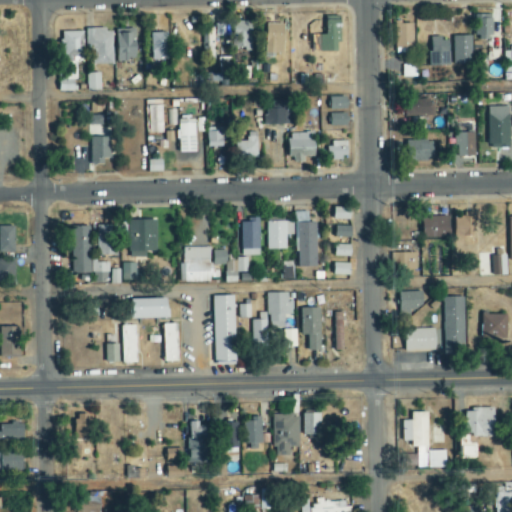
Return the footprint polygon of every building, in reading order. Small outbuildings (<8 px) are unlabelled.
[(339,17),(325,16),(324,36),(312,35),(311,52),(338,53),(339,17)] [(474,40),(491,40),(491,18),(475,17),(474,40)] [(250,22),(235,22),(234,53),(250,54),(250,22)] [(265,56),(283,57),(284,25),(265,24),(265,56)] [(412,24),(394,24),(394,49),(412,49),(412,24)] [(111,29),(84,30),(85,52),(91,52),(92,66),(112,65),(111,29)] [(116,62),(135,61),(134,29),(115,30),(116,62)] [(82,32),(62,32),(63,80),(75,80),(75,63),(82,63),(82,32)] [(167,60),(167,33),(150,33),(151,61),(167,60)] [(469,36),(452,37),(452,65),(470,65),(469,36)] [(429,67),(449,66),(448,39),(428,39),(429,67)] [(511,48),(503,49),(504,73),(511,73),(511,48)] [(86,92),(100,91),(99,73),(85,74),(86,92)] [(345,106),(344,97),(329,98),(329,107),(345,106)] [(432,100),(404,101),(404,118),(433,117),(432,100)] [(291,125),(290,101),(272,101),(272,110),(263,110),(263,126),(291,125)] [(508,148),(508,108),(487,108),(488,148),(508,148)] [(346,114),(328,114),(328,126),(346,127),(346,114)] [(176,120),(177,153),(194,153),(194,120),(176,120)] [(222,147),(222,129),(205,129),(206,148),(222,147)] [(256,132),(246,132),(246,142),(236,142),(236,161),(257,160),(256,132)] [(313,133),(288,134),(289,163),(303,163),(303,158),(313,157),(313,133)] [(474,133),(455,134),(456,158),(474,157),(474,133)] [(109,138),(90,138),(90,165),(103,165),(102,159),(109,159),(109,138)] [(432,162),(432,141),(406,141),(407,162),(432,162)] [(346,143),(326,143),(326,159),(346,159),(346,143)] [(315,268),(314,223),(307,223),(306,212),(294,213),(295,268),(315,268)] [(422,217),(421,239),(448,239),(448,218),(422,217)] [(472,217),(454,217),(454,237),(472,237),(472,217)] [(155,220),(128,221),(128,258),(140,258),(140,253),(156,253),(155,220)] [(258,256),(257,221),(240,221),(240,256),(258,256)] [(284,236),(292,236),(292,222),(265,223),(265,251),(285,250),(284,236)] [(115,226),(96,226),(96,256),(115,256),(115,226)] [(13,227),(0,227),(0,253),(13,253),(13,227)] [(90,228),(71,227),(71,258),(74,258),(73,274),(88,275),(90,228)] [(182,248),(182,263),(178,264),(178,283),(210,283),(209,248),(182,248)] [(212,266),(225,266),(225,251),(212,251),(212,266)] [(416,253),(393,253),(392,270),(416,271),(416,253)] [(491,277),(505,277),(505,256),(491,256),(491,277)] [(0,282),(12,283),(13,259),(0,258),(0,282)] [(90,263),(90,273),(107,273),(108,264),(90,263)] [(398,293),(399,312),(422,311),(421,292),(398,293)] [(265,293),(265,313),(259,313),(258,320),(268,320),(268,332),(292,332),(292,319),(292,302),(287,302),(287,294),(265,293)] [(212,296),(213,366),(234,366),(233,296),(212,296)] [(463,298),(441,298),(443,356),(464,355),(463,298)] [(167,299),(128,300),(129,320),(167,319),(167,299)] [(97,301),(83,302),(83,317),(98,317),(97,301)] [(307,336),(307,352),(319,352),(318,308),(299,309),(300,336),(307,336)] [(333,339),(324,339),(324,352),(342,351),(341,313),(332,314),(333,339)] [(500,340),(501,316),(481,315),(480,339),(500,340)] [(265,321),(250,321),(251,346),(265,346),(265,321)] [(176,324),(161,325),(163,363),(178,362),(176,324)] [(121,363),(136,363),(134,326),(120,326),(121,363)] [(0,358),(19,359),(20,328),(0,327),(0,358)] [(434,329),(403,330),(403,352),(434,351),(434,329)] [(117,345),(104,345),(105,364),(118,363),(117,345)] [(492,410),(464,410),(465,438),(493,438),(492,410)] [(427,451),(427,413),(410,413),(410,421),(401,421),(401,442),(414,442),(414,457),(426,457),(426,468),(446,468),(446,452),(427,451)] [(301,415),(302,436),(318,436),(318,414),(301,415)] [(74,442),(87,442),(87,415),(74,415),(74,442)] [(297,416),(271,416),(271,450),(298,449),(297,416)] [(260,444),(260,418),(244,417),(243,444),(260,444)] [(202,464),(203,422),(188,422),(188,464),(202,464)] [(219,449),(237,448),(236,423),(218,424),(219,449)] [(0,440),(22,440),(22,424),(0,424),(0,440)] [(475,459),(474,447),(467,447),(467,436),(459,437),(460,460),(475,459)] [(165,462),(181,461),(180,449),(164,449),(165,462)] [(0,471),(21,471),(21,453),(0,453),(0,471)] [(494,511),(508,511),(508,493),(494,493),(494,511)] [(258,510),(257,495),(243,496),(243,510),(258,510)] [(308,511),(308,501),(299,501),(299,511),(308,511)] [(311,511),(342,511),(343,501),(311,502),(311,511)]
